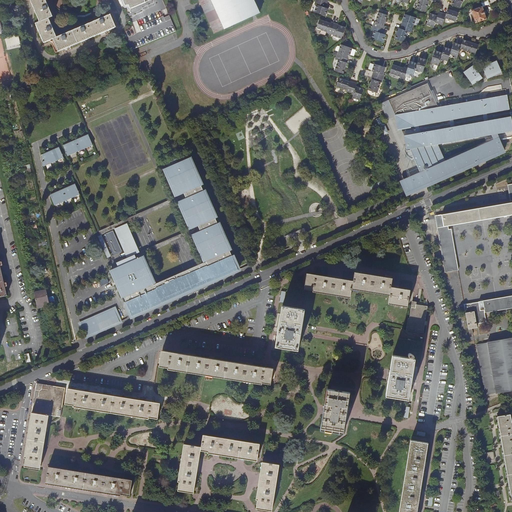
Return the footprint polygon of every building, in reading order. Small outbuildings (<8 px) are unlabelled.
[(57,37),(49,18),(53,16),(51,11),(45,0),(31,0),(33,4),(35,9),(40,21),(36,23),(44,42),(50,40),(53,38),(59,51),(102,32),(115,27),(110,15),(99,19),(97,20),(94,21),(57,37)] [(123,0),(126,6),(129,5),(131,9),(146,3),(144,0),(123,0)] [(198,0),(200,2),(202,6),(209,21),(211,27),(214,33),(225,28),(252,16),(255,15),(260,13),(254,0),(198,0)] [(317,0),(316,3),(318,4),(316,11),(327,15),(330,7),(327,6),(329,0),(317,0)] [(420,0),(418,8),(427,11),(430,0),(420,0)] [(472,11),(476,23),(487,20),(482,7),(472,11)] [(440,11),(439,15),(431,12),(428,24),(435,26),(437,22),(444,24),(446,17),(457,21),(460,12),(449,8),(447,13),(440,11)] [(384,10),(384,12),(380,11),(376,22),(373,29),(376,30),(373,37),(385,41),(387,34),(384,33),(387,25),(385,25),(389,14),(388,14),(389,12),(384,10)] [(404,20),(402,27),(400,27),(397,38),(406,41),(409,30),(413,31),(415,24),(416,23),(419,25),(421,18),(417,17),(406,13),(404,20)] [(123,33),(130,51),(176,31),(169,16),(164,18),(163,16),(134,29),(123,33)] [(318,27),(323,29),(322,32),(327,34),(328,31),(329,31),(329,32),(336,34),(336,35),(343,38),(347,26),(340,24),(340,23),(332,20),(332,22),(321,18),(318,27)] [(6,37),(9,47),(22,43),(19,33),(6,37)] [(448,64),(449,61),(451,57),(454,58),(455,56),(458,57),(462,47),(472,51),(477,52),(480,43),(464,39),(462,44),(455,41),(453,48),(446,46),(444,52),(437,49),(432,61),(436,62),(435,63),(440,65),(441,60),(446,61),(445,63),(448,64)] [(339,59),(336,70),(345,73),(348,62),(351,54),(351,55),(352,54),(355,55),(357,49),(354,48),(354,47),(342,44),(340,51),(339,51),(337,58),(339,59)] [(411,60),(409,67),(405,66),(405,67),(394,63),(391,72),(402,76),(402,77),(406,78),(407,75),(410,76),(410,74),(415,76),(417,70),(420,71),(421,70),(424,71),(428,59),(421,56),(419,62),(411,60)] [(483,67),(488,80),(503,73),(498,61),(483,67)] [(376,63),(372,62),(370,68),(374,69),(373,70),(375,71),(372,78),(374,78),(370,89),(379,92),(382,81),(384,82),(386,74),(385,74),(387,66),(376,63)] [(474,81),(476,84),(483,79),(474,66),(464,73),(471,83),(474,81)] [(351,80),(336,75),(333,84),(348,89),(348,91),(355,93),(353,97),(361,99),(365,88),(358,85),(359,82),(351,80)] [(454,120),(484,114),(487,114),(510,110),(508,95),(439,108),(428,84),(389,100),(396,115),(398,129),(402,129),(415,127),(419,126),(450,120),(454,120)] [(405,136),(402,129),(398,129),(396,115),(389,100),(382,103),(403,150),(406,150),(410,149),(409,146),(407,147),(405,136)] [(421,172),(421,173),(422,172),(423,175),(422,175),(426,185),(430,183),(459,170),(460,172),(477,165),(476,163),(505,150),(498,134),(511,131),(511,118),(511,117),(489,121),(485,121),(455,127),(452,127),(421,133),(418,133),(405,136),(407,147),(409,146),(410,149),(411,150),(406,150),(406,152),(407,155),(409,156),(410,158),(412,159),(415,159),(421,172)] [(64,145),(68,156),(93,145),(89,134),(64,145)] [(42,155),(44,167),(64,158),(60,147),(42,155)] [(178,196),(185,193),(187,197),(180,200),(192,229),(200,226),(201,230),(194,233),(207,262),(183,272),(155,285),(142,256),(112,269),(127,304),(132,317),(191,291),(188,285),(211,275),(214,281),(239,270),(237,266),(189,157),(187,158),(166,168),(178,196)] [(406,194),(426,185),(422,175),(423,175),(422,172),(421,173),(421,172),(400,181),(404,189),(406,194)] [(51,195),(55,205),(80,195),(76,184),(51,195)] [(187,197),(185,193),(169,201),(129,218),(99,231),(101,235),(146,215),(171,205),(180,200),(187,197)] [(511,203),(480,209),(437,216),(440,231),(438,231),(445,273),(458,271),(451,229),(449,230),(448,227),(511,215),(511,203)] [(116,229),(128,257),(139,252),(127,225),(116,229)] [(200,226),(192,229),(183,233),(159,244),(137,253),(139,257),(171,243),(194,233),(201,230),(200,226)] [(0,296),(8,295),(5,285),(8,285),(7,281),(5,282),(1,264),(3,264),(2,261),(0,261),(0,296)] [(354,273),(352,281),(342,279),(328,277),(307,274),(305,290),(306,290),(337,295),(350,297),(351,289),(389,295),(387,302),(407,305),(409,290),(390,287),(391,279),(354,273)] [(188,285),(191,291),(214,281),(211,275),(188,285)] [(45,289),(33,292),(37,307),(49,304),(45,289)] [(511,296),(462,305),(464,315),(468,336),(472,335),(471,329),(476,329),(476,325),(486,323),(485,313),(511,308),(511,296)] [(416,302),(411,301),(407,330),(423,333),(424,326),(427,307),(415,305),(416,302)] [(282,307),(278,332),(277,332),(275,346),(298,349),(300,336),(298,336),(300,323),(302,310),(282,307)] [(115,309),(106,313),(109,319),(118,316),(115,309)] [(109,319),(106,313),(82,324),(87,337),(121,322),(118,316),(109,319)] [(60,339),(62,345),(70,343),(68,336),(60,339)] [(511,392),(511,338),(487,343),(476,345),(488,397),(496,395),(511,392)] [(271,369),(162,351),(160,366),(218,376),(269,385),(271,369)] [(391,369),(389,382),(387,381),(385,395),(408,399),(411,385),(409,385),(412,366),(413,359),(393,356),(391,369)] [(34,412),(48,415),(59,417),(63,391),(38,388),(34,412)] [(158,403),(68,389),(65,404),(84,407),(144,417),(155,419),(158,403)] [(320,431),(343,434),(349,394),(331,391),(327,390),(324,406),(323,415),(320,430),(320,431)] [(48,415),(34,412),(31,412),(29,428),(26,451),(24,465),(40,467),(42,452),(48,415)] [(511,422),(511,423),(510,415),(497,417),(511,501),(511,429),(511,427),(511,426),(511,422)] [(202,435),(200,447),(199,452),(213,454),(214,454),(220,455),(238,458),(239,458),(246,459),(248,459),(256,460),(259,444),(202,435)] [(400,511),(416,511),(427,444),(412,441),(400,511)] [(198,457),(199,452),(200,447),(185,444),(177,490),(193,493),(195,476),(198,457)] [(256,509),(272,511),(279,467),(270,465),(264,464),(262,474),(262,475),(260,487),(260,489),(256,509)] [(58,469),(48,467),(45,483),(128,496),(130,480),(115,478),(95,475),(93,474),(89,474),(82,472),(79,472),(76,471),(58,469)]
